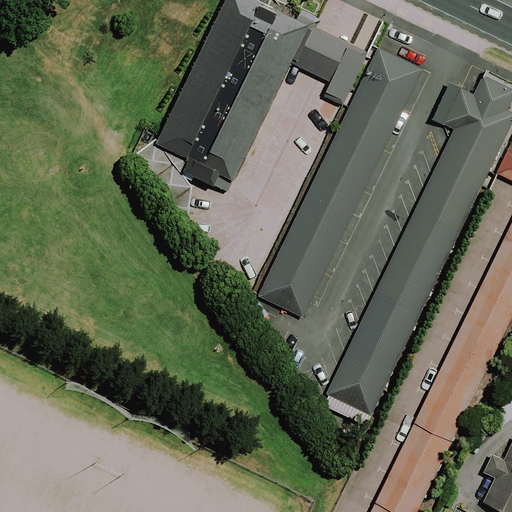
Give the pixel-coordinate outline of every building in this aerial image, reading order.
[(285,11),(260,0),(248,0),(175,155),(209,171),(285,11)] [(384,56),(307,20),(239,165),(260,175),(310,69),(344,85),(336,102),(358,112),(384,56)] [(438,72),(390,49),(270,306),(318,328),(438,72)] [(320,396),(364,418),(511,122),(511,89),(481,74),(473,88),(450,77),(430,117),(453,128),(320,396)] [(511,138),(495,172),(511,180),(511,214),(363,511),(411,511),(511,309),(511,138)] [(511,511),(511,468),(493,506),(505,511),(511,511)]
